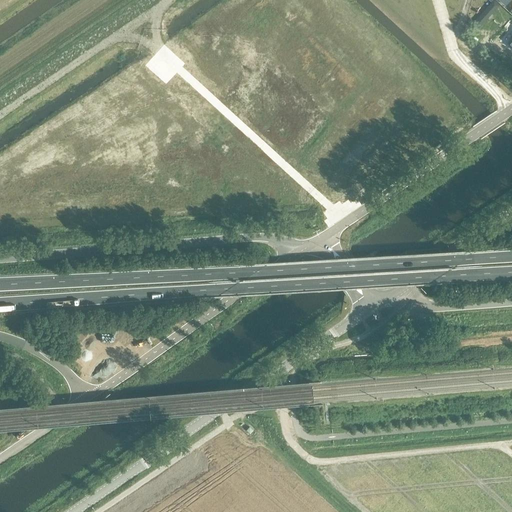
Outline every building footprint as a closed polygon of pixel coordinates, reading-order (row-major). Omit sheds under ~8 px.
[(480,26),(502,3),(498,0),(492,0),(474,20),(480,26)] [(291,35),(283,42),(290,51),(298,44),(291,35)] [(340,64),(297,111),(316,127),(358,80),(340,64)] [(245,95),(258,80),(249,71),(235,86),(245,95)] [(212,115),(221,123),(228,115),(219,108),(212,115)] [(302,141),(310,131),(299,123),(292,133),(302,141)]
